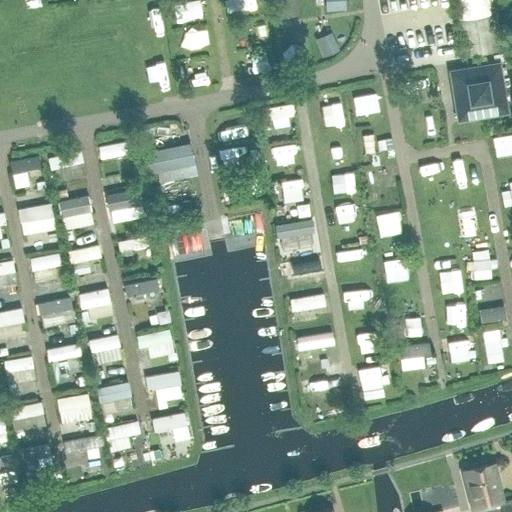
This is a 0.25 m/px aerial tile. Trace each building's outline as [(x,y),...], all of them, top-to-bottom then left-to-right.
[(295,0),(275,0),(278,18),(297,16),(295,0)] [(345,10),(346,9),(345,0),(325,0),(326,12),(345,10)] [(479,0),(450,0),(458,58),(487,54),(479,0)] [(322,58),(339,51),(332,32),(314,39),(322,58)] [(179,54),(198,54),(198,37),(179,37),(179,54)] [(232,74),(247,71),(244,54),(229,56),(232,74)] [(498,64),(451,72),(459,119),(506,112),(498,64)] [(195,65),(178,67),(180,84),(197,82),(195,65)] [(369,103),(366,88),(344,92),(346,107),(369,103)] [(333,98),(305,100),(306,114),(334,112),(333,98)] [(423,113),(395,118),(397,131),(425,126),(423,113)] [(380,126),(349,130),(351,146),(383,141),(380,126)] [(339,136),(307,141),(309,154),(341,148),(339,136)] [(123,142),(92,145),(93,160),(125,157),(123,142)] [(489,143),(492,161),(504,159),(501,142),(489,143)] [(260,146),(260,160),(293,158),(293,145),(260,146)] [(152,170),(186,167),(184,147),(150,150),(152,170)] [(4,162),(5,177),(32,175),(31,160),(4,162)] [(358,171),(361,185),(391,178),(388,164),(358,171)] [(318,180),(322,200),(341,197),(337,176),(318,180)] [(293,181),(274,182),(275,203),(294,202),(293,181)] [(473,186),(453,188),(454,197),(474,195),(473,186)] [(101,209),(128,207),(127,193),(100,196),(101,209)] [(82,198),(53,202),(55,214),(83,210),(82,198)] [(355,223),(353,207),(323,210),(324,226),(355,223)] [(367,214),(369,224),(398,220),(396,209),(367,214)] [(433,209),(413,210),(413,221),(434,219),(433,209)] [(250,214),(233,216),(235,234),(252,232),(250,214)] [(274,238),(307,236),(306,223),(273,225),(274,238)] [(172,238),(176,256),(188,253),(184,235),(172,238)] [(383,256),(382,238),(368,239),(369,257),(383,256)] [(110,243),(112,254),(130,251),(128,240),(110,243)] [(62,250),(64,271),(95,269),(92,247),(62,250)] [(336,275),(357,271),(353,247),(332,250),(336,275)] [(421,254),(422,264),(438,264),(438,253),(421,254)] [(276,286),(316,278),(312,256),(271,264),(276,286)] [(374,260),(375,273),(406,271),(406,258),(374,260)] [(463,274),(464,286),(491,285),(490,273),(463,274)] [(149,279),(117,286),(119,298),(152,291),(149,279)] [(361,286),(332,292),(335,304),(364,297),(361,286)] [(73,306),(103,302),(102,289),(71,293),(73,306)] [(488,299),(488,291),(465,293),(465,301),(488,299)] [(316,296),(283,300),(285,312),(318,308),(316,296)] [(33,318),(66,310),(63,297),(30,305),(33,318)] [(497,309),(472,310),(472,323),(497,321),(497,309)] [(161,314),(142,314),(142,324),(161,324),(161,314)] [(342,344),(375,340),(373,325),(341,329),(342,344)] [(127,336),(131,350),(165,342),(162,328),(127,336)] [(290,339),(292,351),(325,346),(323,333),(290,339)] [(111,335),(79,342),(81,353),(114,346),(111,335)] [(456,362),(469,358),(463,338),(450,342),(456,362)] [(501,365),(498,340),(472,343),(475,368),(501,365)] [(72,343),(39,351),(43,363),(75,355),(72,343)] [(422,345),(390,348),(391,361),(423,358),(422,345)] [(109,356),(92,361),(96,375),(113,371),(109,356)] [(0,360),(3,381),(25,377),(21,357),(0,360)] [(381,366),(348,369),(350,384),(383,380),(381,366)] [(136,377),(138,390),(174,385),(171,372),(136,377)] [(297,395),(331,390),(329,378),(295,383),(297,395)] [(120,384),(91,388),(92,400),(122,397),(120,384)] [(49,399),(51,413),(83,407),(80,394),(49,399)] [(24,427),(23,416),(34,415),(33,405),(7,408),(9,428),(24,427)] [(162,429),(164,439),(182,437),(178,413),(141,419),(143,432),(162,429)] [(99,431),(104,449),(130,443),(125,424),(99,431)] [(64,452),(87,450),(86,439),(63,441),(64,452)] [(9,452),(12,467),(43,459),(39,445),(9,452)] [(463,471),(472,509),(484,506),(484,511),(511,511),(511,498),(503,500),(494,463),(463,471)]
